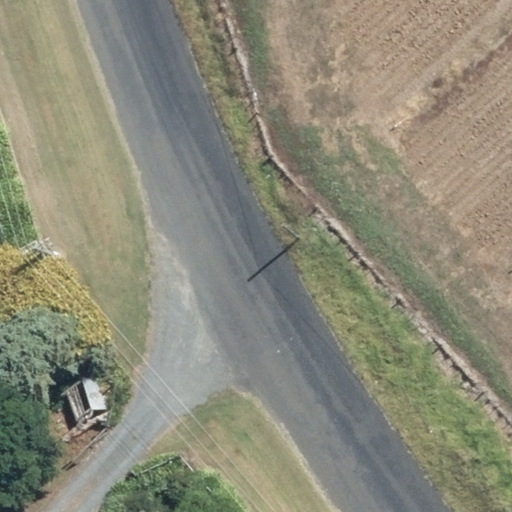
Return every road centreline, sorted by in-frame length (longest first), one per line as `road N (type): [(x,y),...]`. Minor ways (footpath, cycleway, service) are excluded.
road 1 (unclassified): [(399,511),(351,443),(203,165),(148,0)]
road 2 (track): [(53,511),(139,393),(259,270)]
